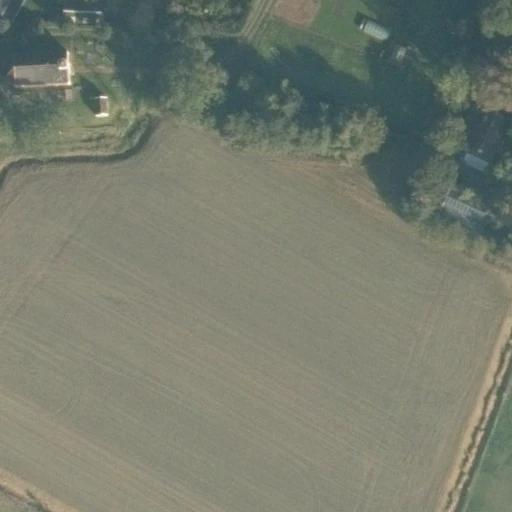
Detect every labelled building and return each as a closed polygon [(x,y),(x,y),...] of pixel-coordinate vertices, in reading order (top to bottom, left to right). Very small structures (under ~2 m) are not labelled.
[(31,0),(46,8),(50,0),(31,0)] [(63,24),(103,26),(104,5),(63,4),(63,24)] [(70,86),(68,55),(14,57),(4,66),(5,81),(15,89),(70,86)] [(107,117),(106,99),(95,100),(96,117),(107,117)] [(463,153),(488,164),(508,122),(474,107),(468,123),(475,126),(463,153)] [(452,189),(443,209),(438,221),(477,238),(482,226),(491,230),(496,220),(487,216),(491,206),(452,189)]
